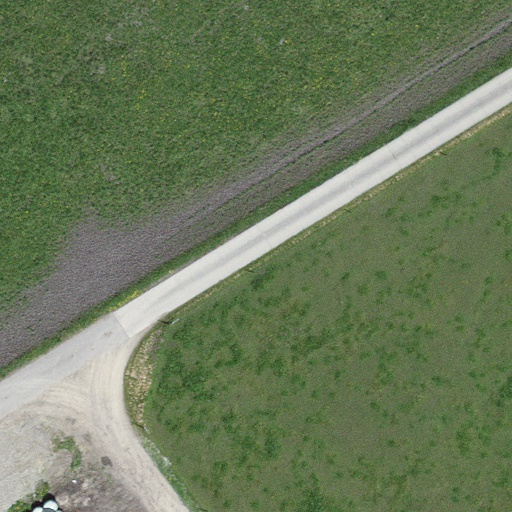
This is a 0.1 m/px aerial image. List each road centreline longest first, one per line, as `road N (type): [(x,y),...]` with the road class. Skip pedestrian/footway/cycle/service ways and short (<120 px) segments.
road 1 (unclassified): [(511,90),(0,400)]
road 2 (track): [(62,359),(181,511)]
